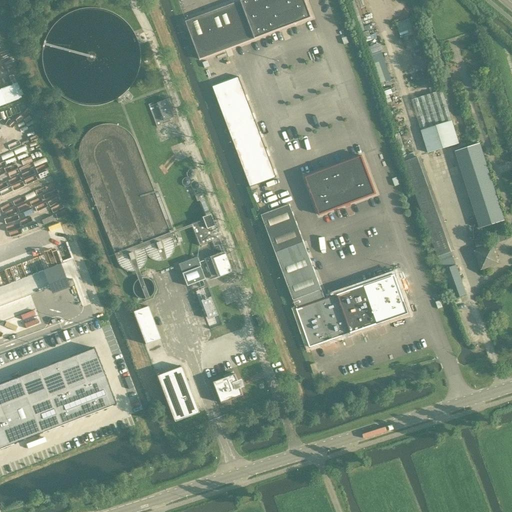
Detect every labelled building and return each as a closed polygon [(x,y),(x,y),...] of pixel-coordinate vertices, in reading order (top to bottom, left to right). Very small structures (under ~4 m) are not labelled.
[(314,18),(307,0),(245,0),(188,21),(202,60),(314,18)] [(214,87),(224,115),(251,187),(277,177),(240,78),(214,87)] [(160,122),(173,117),(166,99),(157,103),(157,104),(153,105),(152,103),(148,104),(157,126),(161,125),(160,122)] [(428,155),(459,145),(451,123),(421,132),(428,155)] [(504,220),(480,144),(455,151),(480,228),(504,220)] [(363,157),(306,177),(320,216),(377,195),(363,157)] [(199,201),(205,216),(202,217),(203,220),(191,225),(199,245),(219,237),(202,193),(195,196),(197,201),(199,201)] [(261,215),(276,254),(297,309),(310,348),(408,313),(396,276),(326,300),(304,242),(290,204),(261,215)] [(482,270),(500,264),(493,245),(475,251),(482,270)] [(212,280),(232,272),(224,251),(204,259),(212,280)] [(187,285),(204,279),(197,257),(179,264),(187,285)] [(0,306),(55,286),(57,291),(66,288),(74,285),(78,283),(82,282),(73,259),(65,262),(57,265),(42,270),(0,286),(0,306)] [(456,264),(443,269),(454,299),(467,295),(456,264)] [(148,306),(133,311),(145,344),(160,339),(148,306)] [(261,328),(266,326),(262,316),(257,318),(261,328)] [(93,348),(0,384),(0,448),(115,405),(93,348)] [(157,376),(174,422),(199,413),(181,367),(157,376)] [(214,382),(222,404),(244,395),(235,374),(214,382)]
